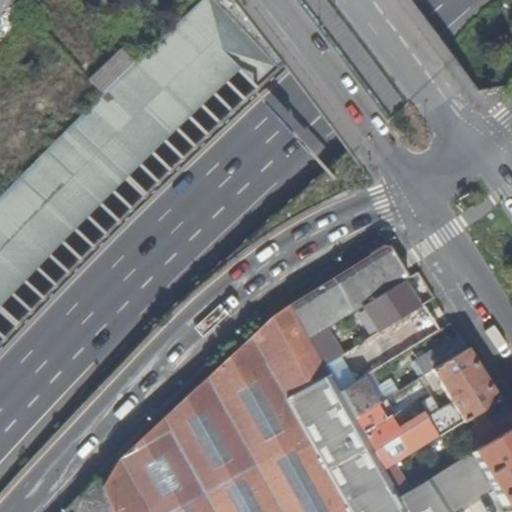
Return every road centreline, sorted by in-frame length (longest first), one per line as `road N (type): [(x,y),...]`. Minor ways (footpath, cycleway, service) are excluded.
road 1 (motorway): [(0,425),(225,185),(420,0)]
road 2 (motorway): [(15,511),(184,332),(256,273),(330,228),(417,193)]
road 3 (motorway): [(263,0),(0,262)]
road 4 (secondary): [(269,0),(417,193)]
road 5 (secondary): [(485,148),(367,0)]
road 6 (secondary): [(417,193),(511,336)]
